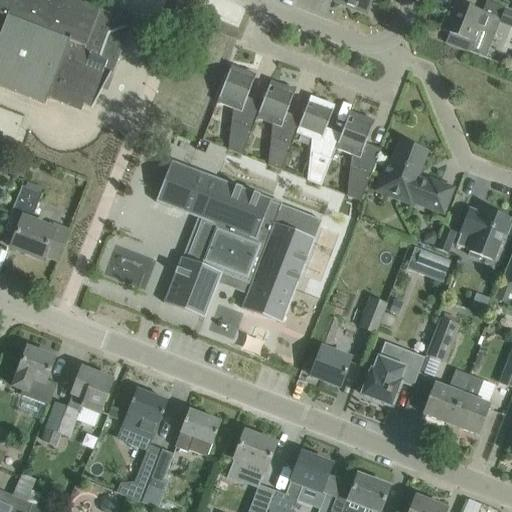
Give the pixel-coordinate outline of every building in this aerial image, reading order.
[(136,15),(97,0),(0,0),(0,27),(1,27),(0,29),(0,87),(43,104),(46,97),(80,111),(83,104),(90,109),(101,90),(100,89),(105,75),(112,78),(136,15)] [(336,0),(335,2),(366,14),(371,0),(336,0)] [(445,43),(467,52),(471,42),(473,43),(478,29),(486,32),(491,19),(511,27),(511,11),(506,9),(487,1),(482,14),(452,2),(441,30),(449,33),(445,43)] [(256,119),(262,104),(247,98),(256,76),(231,66),(217,103),(233,110),(228,151),(242,156),(256,119)] [(281,171),(296,134),(302,120),(286,114),(295,91),(271,82),(262,104),(256,119),(272,125),(268,166),(281,171)] [(321,187),(335,150),(341,135),(326,129),(335,106),(310,97),(302,120),(296,134),(312,140),(307,182),(321,187)] [(360,202),(374,168),(381,149),(380,149),(379,150),(365,144),(374,122),(350,112),(341,135),(335,150),(351,156),(347,197),(360,202)] [(443,215),(446,208),(453,189),(430,181),(429,183),(417,178),(427,153),(399,142),(390,163),(387,162),(375,192),(411,205),(412,203),(443,215)] [(172,161),(156,203),(197,219),(202,221),(186,259),(181,257),(163,303),(174,307),(174,305),(201,316),(200,318),(204,319),(205,319),(218,284),(222,275),(250,286),(246,295),(241,309),(282,324),(287,312),(315,239),(322,222),(281,206),(280,207),(270,203),(272,200),(172,161)] [(68,232),(54,227),(52,230),(31,222),(41,196),(22,188),(9,219),(10,219),(14,211),(24,215),(11,248),(42,260),(43,256),(56,261),(68,232)] [(461,235),(456,246),(468,250),(467,251),(469,252),(467,256),(479,261),(480,256),(494,261),(504,235),(506,236),(511,224),(508,223),(510,220),(489,212),(483,209),(481,214),(469,210),(462,228),(460,234),(461,235)] [(448,254),(456,233),(444,228),(436,250),(448,254)] [(440,235),(433,232),(426,235),(423,242),(435,247),(440,235)] [(414,248),(406,270),(442,284),(450,262),(414,248)] [(511,254),(511,258),(502,280),(495,299),(506,304),(511,287),(511,254)] [(373,334),(385,304),(371,299),(360,328),(373,334)] [(393,299),(388,312),(398,316),(403,303),(393,299)] [(332,340),(339,322),(328,317),(321,336),(320,336),(316,348),(320,349),(310,376),(340,387),(351,360),(329,352),(333,341),(332,340)] [(442,361),(456,326),(441,320),(427,355),(442,361)] [(27,349),(12,388),(24,393),(23,397),(49,407),(57,385),(46,381),(47,378),(54,359),(27,349)] [(413,388),(424,359),(404,351),(400,361),(381,353),(374,372),(371,371),(362,395),(391,407),(400,383),(413,388)] [(511,388),(511,351),(500,384),(511,388)] [(102,406),(105,400),(112,381),(82,369),(67,409),(55,404),(48,423),(45,428),(46,429),(41,441),(54,446),(59,434),(68,437),(77,414),(80,415),(86,400),(102,406)] [(450,426),(469,376),(455,371),(448,390),(435,385),(423,415),(450,426)] [(489,405),(475,400),(482,381),(469,376),(450,426),(477,436),(484,417),(489,405)] [(158,426),(160,421),(167,402),(136,390),(129,409),(126,414),(127,415),(117,441),(146,452),(133,484),(120,484),(117,494),(140,503),(161,450),(150,446),(152,441),(158,426)] [(212,445),(213,442),(221,423),(189,411),(181,429),(180,433),(174,448),(187,453),(188,451),(206,458),(211,445),(212,445)] [(265,472),(268,463),(276,444),(245,432),(238,451),(233,460),(234,460),(227,479),(240,484),(247,465),(265,472)] [(158,495),(174,455),(161,450),(140,503),(151,507),(157,494),(158,495)] [(266,511),(292,511),(296,502),(320,511),(326,495),(321,493),(324,484),(331,465),(301,454),(294,472),(290,481),(291,482),(285,496),(274,492),(266,511)] [(379,511),(389,487),(357,475),(353,487),(342,483),(336,498),(330,511),(343,511),(347,502),(373,511),(379,511)] [(258,486),(248,511),(266,511),(274,492),(258,486)] [(0,511),(8,511),(9,511),(12,511),(47,511),(32,505),(12,496),(0,490),(0,511)] [(330,511),(336,498),(326,495),(320,511),(319,511),(330,511)] [(114,511),(117,507),(115,501),(108,498),(102,501),(100,507),(101,511),(114,511)] [(444,511),(445,510),(416,498),(410,511),(444,511)]
